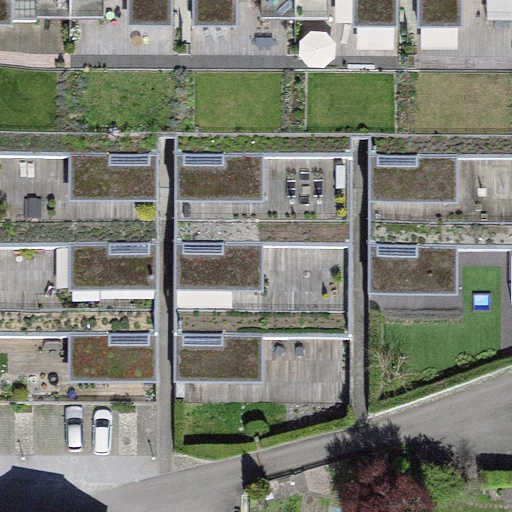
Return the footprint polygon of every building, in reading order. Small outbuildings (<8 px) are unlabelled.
[(0,0),(0,24),(8,25),(8,0),(0,0)] [(171,0),(131,0),(132,25),(171,25),(171,0)] [(233,26),(232,0),(193,0),(193,25),(233,26)] [(356,0),(356,26),(397,26),(396,0),(356,0)] [(458,26),(458,0),(417,0),(418,26),(458,26)] [(0,161),(158,162),(158,69),(0,68),(0,161)] [(175,162),(352,163),(352,70),(175,69),(175,162)] [(369,163),(511,163),(511,70),(369,70),(369,163)] [(0,249),(157,250),(158,162),(0,161),(0,249)] [(174,251),(351,251),(352,163),(175,162),(174,251)] [(426,252),(511,251),(511,163),(369,163),(368,293),(426,293),(426,252)] [(0,338),(100,339),(100,381),(157,381),(157,250),(0,249),(0,338)] [(232,340),(351,340),(351,251),(174,251),(174,381),(231,381),(232,340)]
